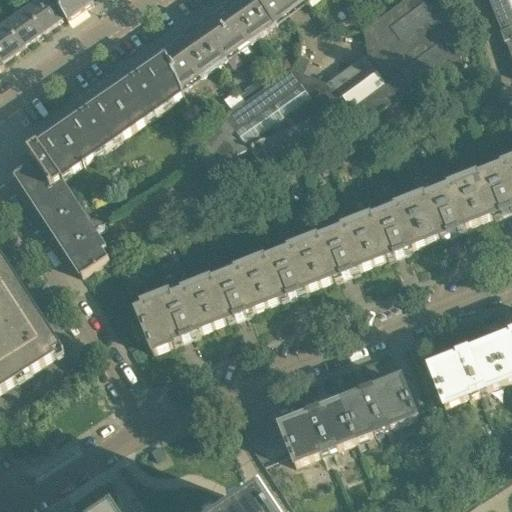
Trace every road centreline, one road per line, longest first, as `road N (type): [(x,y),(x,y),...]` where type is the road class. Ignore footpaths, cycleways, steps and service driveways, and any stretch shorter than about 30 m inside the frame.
road 1 (residential): [(149,426),(511,282)]
road 2 (residential): [(149,426),(0,198)]
road 3 (residential): [(0,108),(152,0)]
road 4 (residential): [(20,509),(149,426)]
